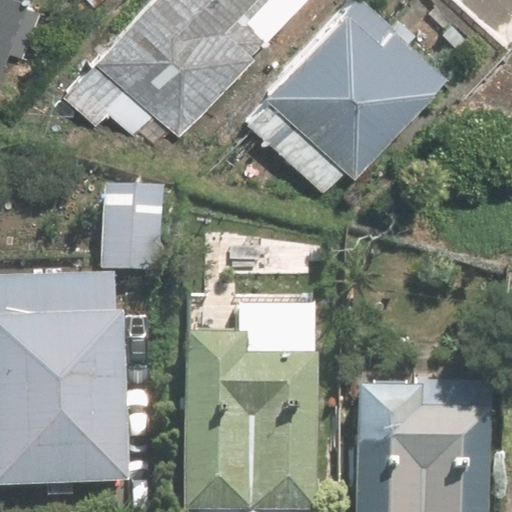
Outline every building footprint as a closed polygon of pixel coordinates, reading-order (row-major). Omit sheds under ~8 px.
[(0,0),(0,52),(18,0),(0,0)] [(135,0),(49,94),(84,126),(98,111),(141,150),(160,129),(168,137),(294,0),(135,0)] [(358,0),(333,0),(254,91),(258,94),(238,117),(319,187),(339,164),(348,172),(438,69),(358,0)] [(100,187),(96,269),(154,272),(158,189),(100,187)] [(0,488),(124,485),(119,318),(111,319),(109,275),(0,278),(0,488)] [(180,511),(308,511),(314,330),(186,326),(180,511)] [(488,511),(490,379),(359,377),(357,511),(488,511)]
